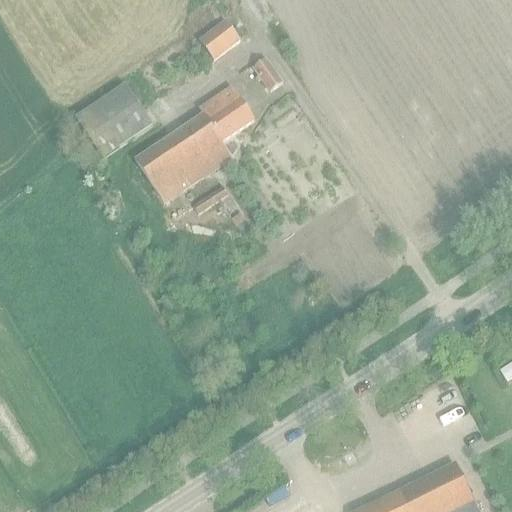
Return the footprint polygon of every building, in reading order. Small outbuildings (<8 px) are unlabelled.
[(215,62),(241,43),(226,23),(201,42),(215,62)] [(271,95),(283,87),(265,62),(254,71),(258,77),(255,79),(259,84),(262,82),(271,95)] [(103,158),(154,126),(128,85),(77,117),(103,158)] [(222,145),(255,123),(233,90),(215,103),(223,114),(210,123),(205,116),(137,162),(166,205),(232,160),(222,145)] [(199,215),(227,197),(222,188),(194,207),(199,215)] [(361,511),(457,511),(473,504),(454,466),(361,511)]
